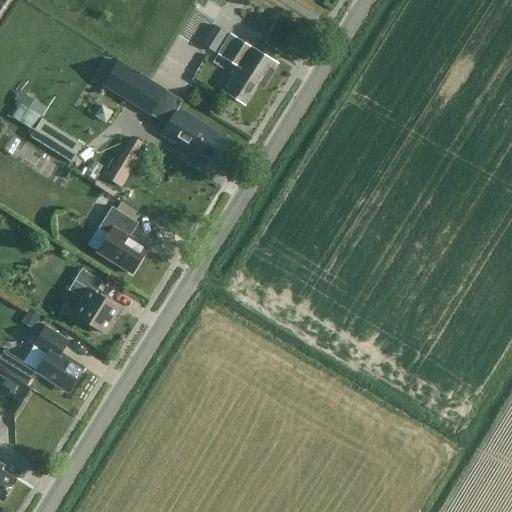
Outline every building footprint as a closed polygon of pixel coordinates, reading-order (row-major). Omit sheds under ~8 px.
[(202,44),(214,52),(227,33),(214,25),(202,44)] [(237,66),(221,90),(245,105),(258,84),(263,88),(274,70),(278,63),(231,34),(218,54),(237,66)] [(176,96),(129,67),(114,92),(161,121),(176,96)] [(105,123),(112,112),(102,105),(94,115),(105,123)] [(194,155),(196,151),(215,163),(230,140),(179,107),(162,135),(194,155)] [(21,109),(16,117),(31,127),(36,118),(21,109)] [(45,118),(34,137),(76,160),(87,141),(45,118)] [(136,135),(114,174),(129,183),(151,143),(136,135)] [(97,252),(132,274),(148,248),(130,237),(139,223),(112,206),(98,227),(87,246),(97,252)] [(82,268),(69,289),(84,298),(74,314),(105,333),(121,308),(96,292),(102,281),(82,268)] [(35,325),(41,315),(32,308),(25,318),(35,325)] [(48,354),(36,372),(68,392),(84,367),(61,352),(69,341),(46,326),(34,345),(48,354)] [(0,367),(28,385),(36,372),(4,350),(0,356),(0,367)] [(0,499),(2,501),(16,479),(1,470),(4,466),(0,463),(0,499)]
